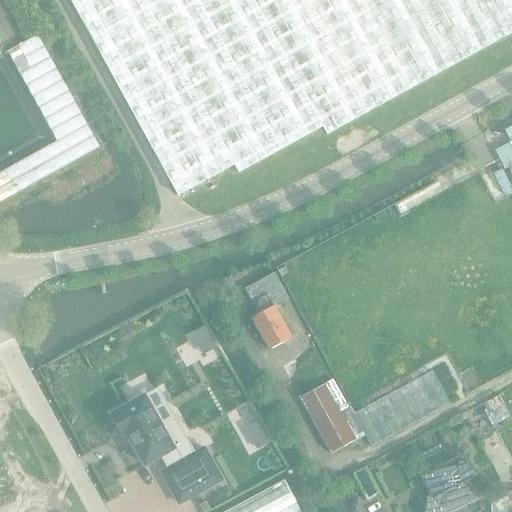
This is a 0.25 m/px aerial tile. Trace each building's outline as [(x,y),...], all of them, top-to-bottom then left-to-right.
[(511,0),(68,0),(178,198),(234,167),(238,175),(323,129),(327,137),(383,106),(511,34),(511,0)] [(0,173),(0,203),(42,180),(98,149),(33,36),(3,54),(56,143),(0,173)] [(511,165),(511,126),(505,130),(511,142),(495,151),(505,169),(511,165)] [(287,300),(273,275),(244,291),(252,304),(251,304),(258,315),(252,319),(269,351),(290,340),(272,309),(287,300)] [(432,372),(353,415),(371,448),(383,442),(450,407),(432,372)] [(354,441),(339,414),(346,410),(331,382),(300,399),(330,455),(354,441)] [(144,395),(111,414),(123,435),(127,433),(145,465),(161,456),(168,469),(161,472),(179,504),(222,480),(204,448),(195,453),(176,418),(162,426),(144,395)] [(499,395),(483,403),(486,409),(484,410),(492,427),(510,417),(499,395)] [(438,511),(439,511),(452,508),(464,502),(475,495),(478,498),(479,496),(462,477),(474,471),(462,448),(448,456),(441,443),(417,457),(426,473),(420,476),(427,490),(423,511),(438,511)] [(365,467),(352,474),(368,502),(380,495),(365,467)] [(301,511),(285,481),(226,511),(301,511)] [(206,501),(199,505),(203,511),(205,511),(210,509),(206,501)]
